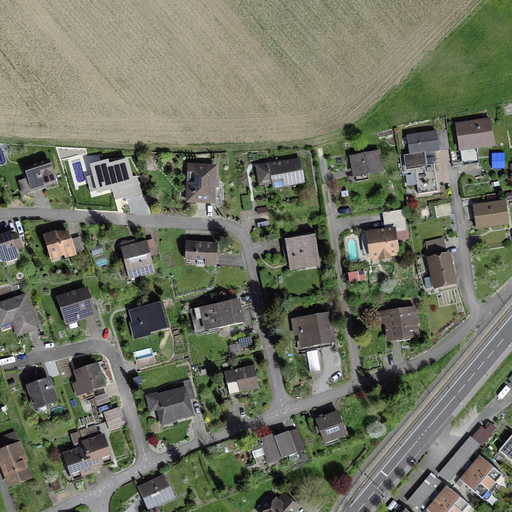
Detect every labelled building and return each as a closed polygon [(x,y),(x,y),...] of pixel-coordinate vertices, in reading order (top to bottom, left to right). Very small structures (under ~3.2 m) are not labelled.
[(457,124),(460,146),(473,144),(474,146),(493,143),(490,120),(457,124)] [(436,132),(407,136),(410,155),(400,156),(402,174),(415,172),(414,167),(424,165),(423,153),(439,150),(436,132)] [(378,152),(352,157),(355,176),(382,171),(378,152)] [(494,162),(494,167),(503,167),(503,157),(498,157),(498,162),(494,162)] [(300,160),(257,167),(259,179),(272,177),(273,187),(287,185),(287,182),(303,179),(300,160)] [(49,161),(25,168),(32,190),(56,182),(49,161)] [(107,162),(91,166),(98,193),(118,187),(121,199),(127,198),(127,200),(142,196),(136,176),(132,177),(127,161),(108,165),(107,162)] [(415,172),(418,194),(438,191),(434,164),(424,165),(414,167),(415,172)] [(215,167),(190,166),(188,203),(196,203),(196,201),(213,202),(215,167)] [(250,196),(242,197),(245,211),(252,210),(250,196)] [(473,206),(477,228),(488,226),(488,223),(508,221),(505,202),(473,206)] [(391,231),(369,234),(372,257),(379,257),(380,259),(390,258),(390,255),(397,253),(394,231),(406,229),(403,211),(388,213),(391,231)] [(297,269),(320,265),(314,232),(282,237),(285,252),(287,251),(288,257),(295,256),(297,269)] [(9,234),(0,236),(0,254),(1,257),(2,260),(16,255),(15,250),(22,247),(17,235),(10,237),(9,234)] [(55,234),(44,237),(49,255),(63,251),(64,256),(75,253),(70,235),(55,234)] [(218,244),(186,242),(185,260),(198,261),(197,264),(216,265),(218,244)] [(122,250),(129,277),(154,271),(146,243),(122,250)] [(424,279),(426,289),(454,282),(452,272),(455,271),(454,266),(450,267),(448,255),(446,256),(444,248),(428,252),(434,276),(424,279)] [(61,298),(69,324),(78,321),(78,319),(94,314),(87,290),(61,298)] [(25,296),(0,304),(0,321),(12,317),(18,335),(36,328),(25,296)] [(196,320),(199,332),(243,323),(238,300),(191,310),(193,320),(196,320)] [(162,302),(131,310),(134,323),(139,322),(143,335),(169,328),(162,302)] [(413,309),(386,313),(390,340),(417,336),(413,309)] [(294,321),(298,347),(333,341),(328,315),(294,321)] [(79,394),(81,400),(95,396),(93,389),(103,385),(97,365),(77,372),(83,392),(79,394)] [(247,391),(259,388),(254,366),(225,372),(228,386),(221,388),(224,402),(231,400),(230,395),(246,392),(247,391)] [(48,379),(29,386),(37,408),(39,413),(48,409),(46,402),(55,399),(48,379)] [(156,397),(163,422),(192,414),(187,398),(195,396),(190,380),(178,383),(180,391),(156,397)] [(338,413),(316,421),(324,442),(346,434),(338,413)] [(95,425),(80,431),(82,437),(97,432),(95,425)] [(78,432),(72,434),(76,445),(82,443),(78,432)] [(289,458),(297,455),(289,432),(272,438),(270,435),(259,439),(260,442),(250,445),(257,464),(281,456),(282,458),(289,456),(289,458)] [(19,443),(15,434),(0,439),(0,458),(1,458),(11,484),(28,477),(23,462),(26,461),(19,443)] [(511,434),(499,451),(505,456),(507,455),(511,459),(511,434)] [(103,436),(83,443),(84,448),(93,471),(94,471),(92,466),(103,463),(104,466),(113,463),(103,436)] [(473,437),(442,474),(450,481),(481,444),(473,437)] [(63,471),(68,484),(83,479),(82,475),(93,471),(84,448),(65,455),(70,468),(63,471)] [(481,456),(470,468),(492,487),(502,474),(481,456)] [(460,480),(482,498),(492,487),(470,468),(460,480)] [(442,482),(433,474),(409,503),(418,510),(442,482)] [(141,491),(147,504),(154,501),(156,504),(173,496),(164,477),(144,486),(146,489),(141,491)] [(56,478),(50,481),(54,491),(60,488),(56,478)] [(446,486),(436,498),(453,511),(462,511),(469,505),(446,486)] [(277,501),(266,511),(294,511),(299,507),(287,496),(280,504),(277,501)] [(426,509),(429,511),(453,511),(436,498),(426,509)]
